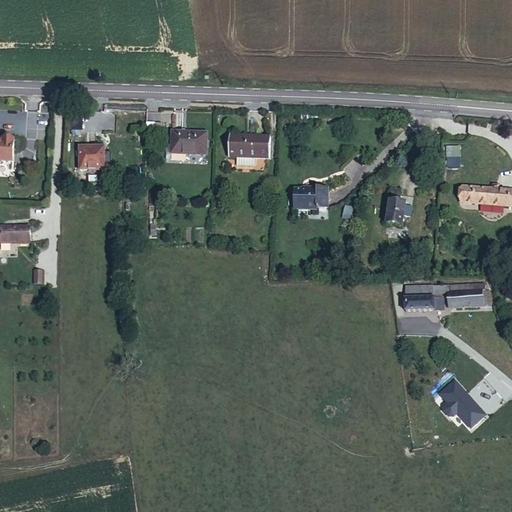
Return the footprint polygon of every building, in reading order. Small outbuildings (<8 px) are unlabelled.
[(204,159),(205,138),(168,136),(167,149),(167,158),(176,158),(204,159)] [(269,165),(271,143),(251,142),(251,145),(228,145),(228,163),(235,164),(253,165),(269,165)] [(0,167),(8,168),(10,145),(0,143),(0,167)] [(442,166),(459,166),(460,146),(443,145),(442,166)] [(175,165),(176,158),(167,158),(167,149),(162,149),(162,164),(175,165)] [(105,180),(104,155),(77,156),(77,180),(105,180)] [(253,176),(253,165),(235,164),(234,175),(253,176)] [(323,214),(324,194),(306,193),(305,196),(290,196),(289,216),(311,217),(311,214),(323,214)] [(511,214),(511,199),(457,196),(456,211),(511,214)] [(398,212),(399,200),(389,199),(388,210),(398,212)] [(399,238),(402,212),(388,210),(384,236),(399,238)] [(407,227),(409,216),(402,215),(401,226),(407,227)] [(0,251),(27,251),(27,236),(0,235),(0,251)] [(379,298),(379,286),(369,286),(368,298),(379,298)] [(379,311),(379,298),(368,298),(357,299),(357,311),(379,311)] [(491,315),(491,298),(457,298),(457,315),(491,315)] [(444,318),(444,305),(406,306),(406,318),(444,318)]
